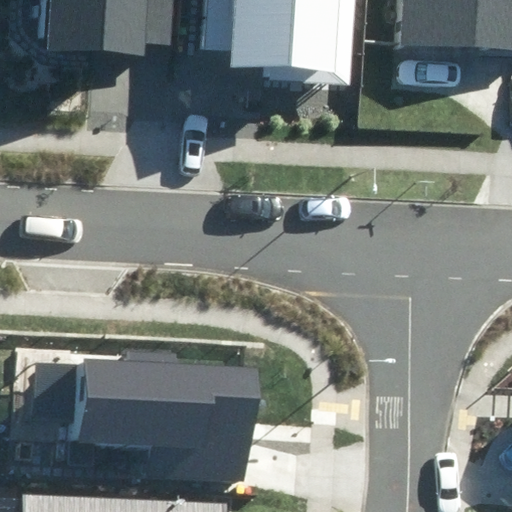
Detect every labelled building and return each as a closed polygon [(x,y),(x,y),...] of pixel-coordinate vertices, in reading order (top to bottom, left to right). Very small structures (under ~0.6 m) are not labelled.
[(51,0),(48,47),(141,53),(142,42),(171,44),(173,0),(51,0)] [(268,81),(352,83),(354,0),(201,0),(201,47),(231,48),(231,66),(268,67),(268,81)] [(511,0),(407,0),(405,48),(511,53),(511,0)] [(144,476),(249,481),(255,370),(176,366),(177,349),(126,347),(124,364),(83,362),(78,443),(146,446),(144,476)] [(230,511),(230,500),(22,498),(21,511),(230,511)]
